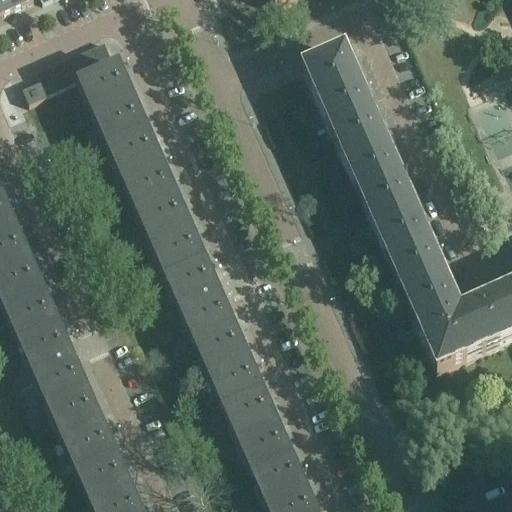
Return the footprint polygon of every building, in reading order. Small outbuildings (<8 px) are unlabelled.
[(5,0),(0,0),(0,21),(13,16),(5,0)] [(5,0),(13,16),(34,7),(30,0),(5,0)] [(43,9),(55,4),(53,0),(39,0),(40,4),(43,9)] [(268,0),(275,14),(307,0),(268,0)] [(115,74),(105,51),(93,56),(104,79),(115,74)] [(104,79),(93,56),(82,61),(93,84),(104,79)] [(374,125),(345,59),(303,78),(332,143),(374,125)] [(93,84),(82,61),(71,66),(82,89),(93,84)] [(82,89),(71,66),(60,70),(71,94),(77,91),(82,89)] [(71,94),(60,70),(49,75),(60,99),(71,94)] [(148,139),(119,73),(115,74),(104,79),(93,84),(82,89),(77,91),(106,157),(148,139)] [(60,99),(49,75),(37,80),(41,88),(47,104),(60,99)] [(47,104),(41,88),(22,97),(29,112),(47,104)] [(403,190),(374,125),(332,143),(361,208),(403,190)] [(177,204),(148,139),(106,157),(135,222),(177,204)] [(431,255),(403,190),(361,208),(390,273),(431,255)] [(0,282),(31,269),(2,204),(0,204),(0,282)] [(206,269),(177,204),(135,222),(164,287),(206,269)] [(460,320),(431,255),(390,273),(418,339),(460,320)] [(60,334),(31,269),(0,282),(0,311),(18,352),(60,334)] [(234,334),(209,276),(206,269),(164,287),(193,352),(234,334)] [(511,346),(511,297),(465,318),(483,360),(511,346)] [(483,360),(465,318),(460,320),(418,339),(437,380),(483,360)] [(88,399),(75,369),(60,334),(18,352),(47,417),(88,399)] [(263,399),(234,334),(193,352),(221,417),(263,399)] [(117,464),(88,399),(47,417),(75,482),(117,464)] [(292,464),(263,399),(221,417),(250,482),(292,464)] [(138,511),(117,464),(75,482),(88,511),(138,511)] [(313,511),(292,464),(250,482),(263,511),(313,511)]
